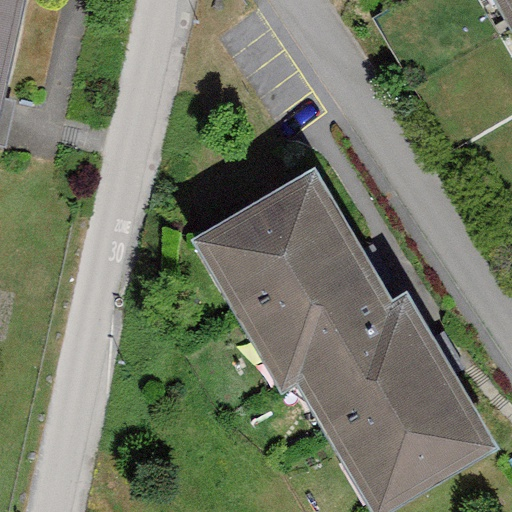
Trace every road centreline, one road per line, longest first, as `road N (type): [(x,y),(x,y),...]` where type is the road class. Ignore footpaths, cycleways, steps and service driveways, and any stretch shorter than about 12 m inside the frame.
road 1 (residential): [(54,511),(165,0)]
road 2 (residential): [(291,0),(511,320)]
